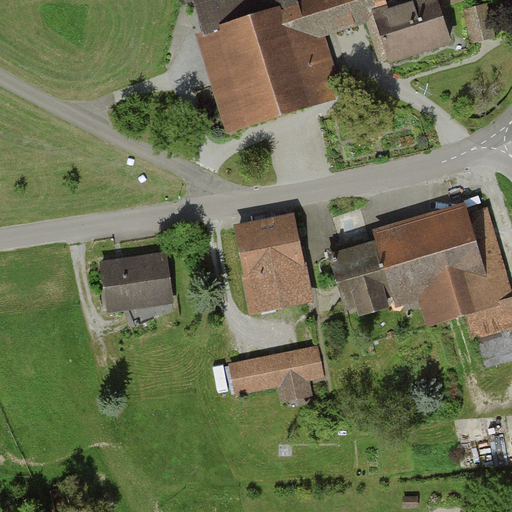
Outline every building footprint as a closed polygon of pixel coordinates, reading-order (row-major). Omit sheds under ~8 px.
[(231,128),(338,92),(319,37),(376,17),(390,12),(385,0),(195,0),(208,36),(201,39),(231,128)] [(426,0),(390,12),(376,17),(393,68),(456,46),(439,0),(426,0)] [(511,290),(489,211),(333,256),(351,317),(421,296),(430,326),(470,315),(478,342),(511,332),(511,290)] [(297,218),(238,228),(252,314),(311,304),(297,218)] [(172,304),(167,257),(104,264),(109,311),(172,304)] [(316,352),(230,369),(236,398),(322,381),(316,352)]
